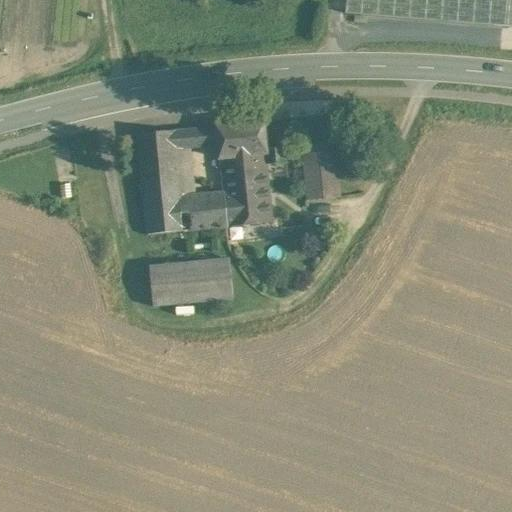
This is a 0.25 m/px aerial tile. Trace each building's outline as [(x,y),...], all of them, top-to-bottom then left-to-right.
[(511,0),(345,0),(345,14),(511,27),(511,0)] [(262,121),(216,126),(216,128),(218,145),(219,159),(264,154),(266,154),(265,149),(262,121)] [(216,128),(175,132),(176,149),(191,148),(218,145),(216,128)] [(175,131),(137,134),(146,235),(182,232),(182,208),(182,207),(176,149),(175,132),(175,131)] [(334,142),(300,146),(306,200),(339,196),(334,142)] [(284,147),(265,149),(266,154),(264,154),(265,164),(285,162),(284,147)] [(191,148),(176,149),(181,197),(196,195),(191,148)] [(264,154),(221,159),(224,192),(196,195),(181,197),(182,207),(182,208),(182,232),(271,223),(265,164),(264,154)] [(229,259),(149,267),(153,307),(233,299),(229,259)]
